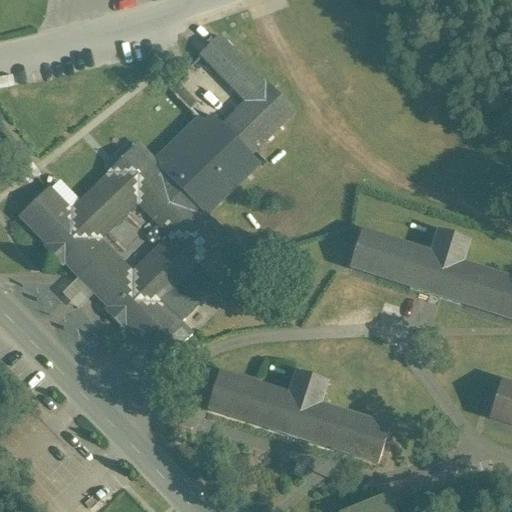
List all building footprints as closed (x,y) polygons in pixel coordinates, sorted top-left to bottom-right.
[(265,86),(219,38),(201,56),(247,104),(222,128),(211,117),(204,124),(198,118),(153,161),(137,144),(107,174),(109,175),(71,212),(49,189),(19,217),(48,246),(44,250),(62,268),(65,264),(78,278),(61,294),(78,311),(95,295),(110,309),(106,313),(122,330),(126,326),(163,364),(193,335),(179,321),(216,284),(218,286),(246,259),(206,218),(259,165),(250,156),(295,113),(267,84),(265,86)] [(196,105),(175,83),(168,90),(189,112),(196,105)] [(431,256),(361,233),(350,270),(410,289),(410,290),(460,306),(460,305),(511,321),(511,281),(462,265),(469,242),(439,232),(431,256)] [(327,384),(297,374),(290,397),(219,375),(208,411),(268,431),(267,431),(318,447),(378,466),(390,429),(320,407),(327,384)] [(511,386),(501,383),(489,420),(511,426),(511,386)] [(305,468),(296,465),(294,474),(302,476),(305,468)] [(396,511),(390,496),(349,511),(396,511)]
